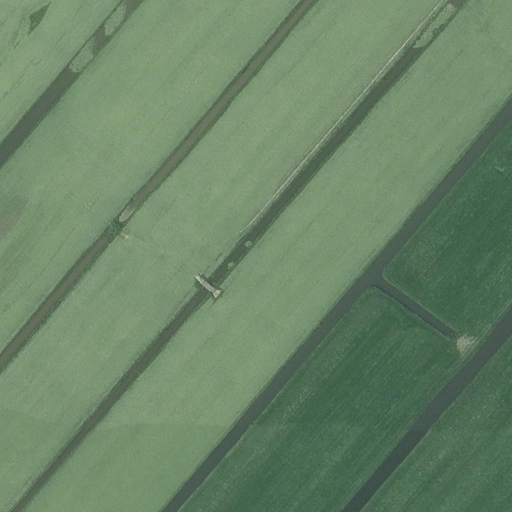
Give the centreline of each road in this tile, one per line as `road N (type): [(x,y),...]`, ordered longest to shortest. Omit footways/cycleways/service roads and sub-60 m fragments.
road 1 (track): [(440,0),(246,224),(179,253),(118,245),(0,381)]
road 2 (track): [(511,293),(327,511)]
